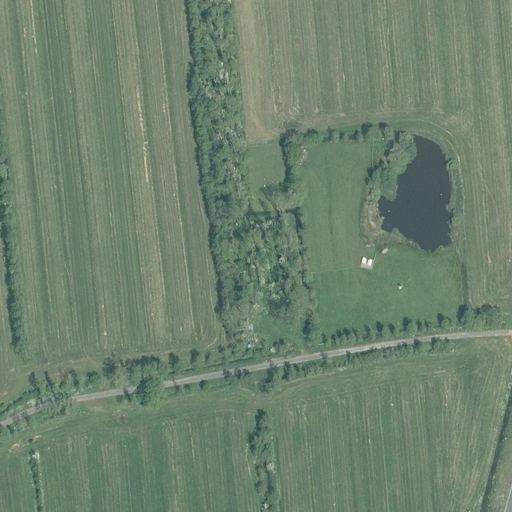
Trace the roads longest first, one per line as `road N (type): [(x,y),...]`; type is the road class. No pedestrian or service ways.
road 1 (track): [(319,356),(298,162)]
road 2 (track): [(300,349),(287,220),(224,224)]
